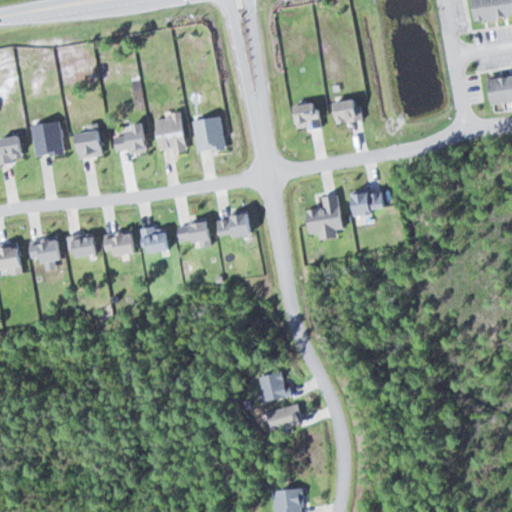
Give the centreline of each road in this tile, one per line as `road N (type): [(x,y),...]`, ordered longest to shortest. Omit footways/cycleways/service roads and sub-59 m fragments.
road 1 (residential): [(237,0),(289,303),(342,432),(336,511)]
road 2 (residential): [(386,151),(162,191),(0,209)]
